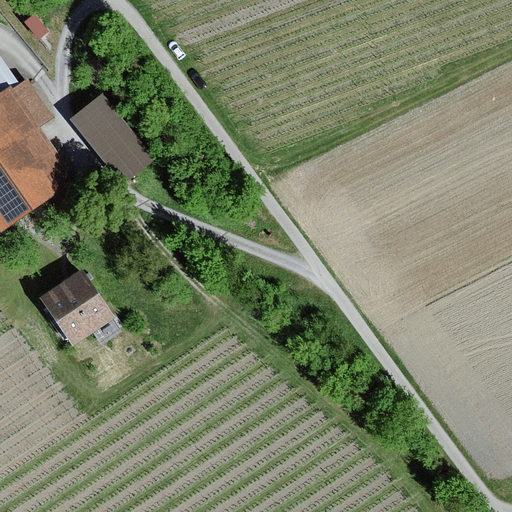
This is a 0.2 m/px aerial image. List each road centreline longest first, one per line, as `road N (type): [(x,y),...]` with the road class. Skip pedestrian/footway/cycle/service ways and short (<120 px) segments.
road 1 (track): [(113,0),(497,511)]
road 2 (track): [(59,123),(86,169),(116,195),(330,284)]
road 3 (track): [(92,0),(66,35),(59,123)]
